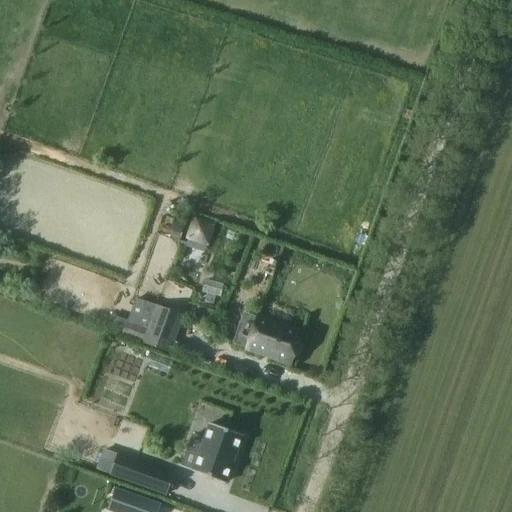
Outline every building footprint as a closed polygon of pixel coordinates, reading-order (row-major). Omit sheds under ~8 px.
[(210,239),(183,230),(169,267),(197,277),(210,239)] [(330,259),(285,243),(273,275),(318,291),(330,259)] [(168,353),(182,314),(154,303),(145,328),(126,321),(121,336),(168,353)] [(229,345),(289,367),(302,331),(243,309),(229,345)] [(214,420),(197,468),(230,480),(247,432),(214,420)] [(179,472),(122,451),(115,470),(172,491),(179,472)] [(133,511),(140,493),(118,485),(110,508),(121,511),(133,511)]
